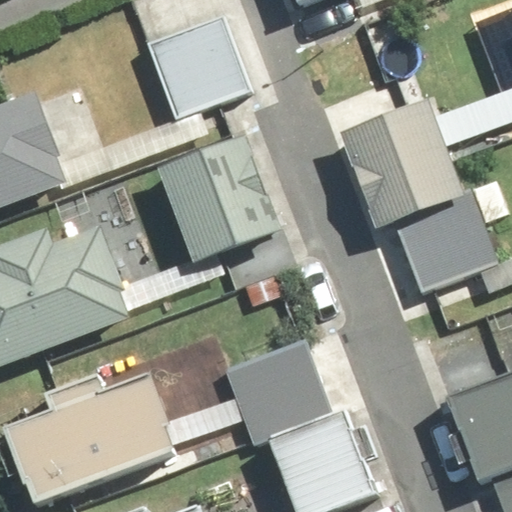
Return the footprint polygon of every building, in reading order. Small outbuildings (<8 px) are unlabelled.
[(303,0),(307,10),(337,0),(303,0)] [(155,45),(185,121),(261,92),(231,15),(155,45)] [(0,217),(84,188),(52,97),(14,110),(9,93),(0,96),(0,217)] [(396,229),(423,296),(511,260),(448,99),(402,117),(440,212),(396,229)] [(166,168),(204,271),(301,235),(263,132),(166,168)] [(0,270),(0,376),(149,320),(113,225),(68,242),(62,227),(1,250),(8,267),(0,270)] [(229,370),(258,448),(342,417),(312,339),(229,370)] [(18,431),(47,507),(195,451),(166,374),(117,392),(111,376),(54,397),(61,415),(18,431)] [(511,511),(511,378),(460,400),(504,511),(511,511)] [(359,416),(281,444),(306,511),(360,511),(391,501),(359,416)]
